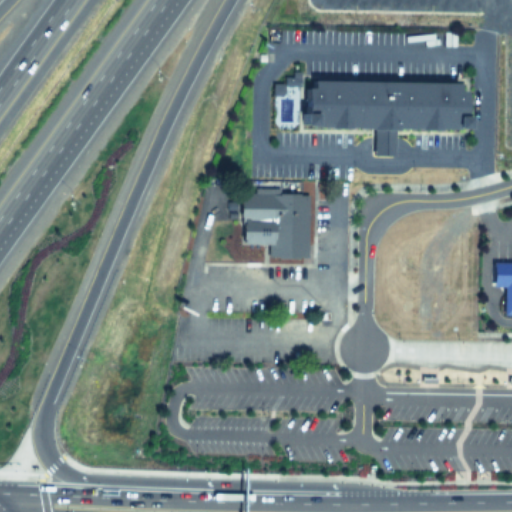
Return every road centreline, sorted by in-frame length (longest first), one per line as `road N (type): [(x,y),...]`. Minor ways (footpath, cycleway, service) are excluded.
road 1 (motorway): [(387,500),(334,485),(68,476),(49,465),(35,441),(219,0)]
road 2 (primary): [(511,498),(0,491)]
road 3 (residential): [(359,347),(365,218),(390,200),(511,181)]
road 4 (motorway): [(0,222),(159,0)]
road 5 (residential): [(359,347),(511,348)]
